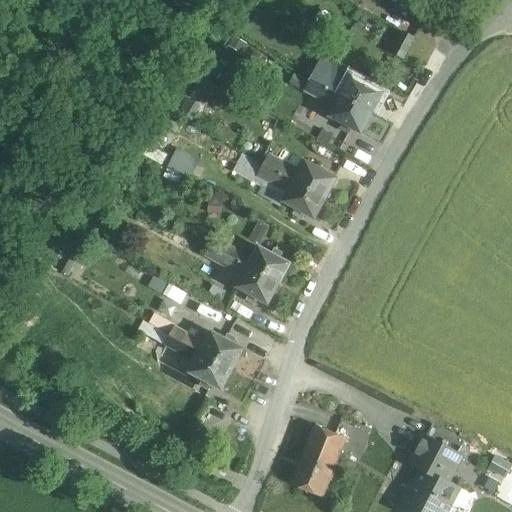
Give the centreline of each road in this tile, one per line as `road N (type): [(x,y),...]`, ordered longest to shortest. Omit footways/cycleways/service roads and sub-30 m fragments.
road 1 (track): [(240,511),(270,453),(307,326),(380,170),(501,0)]
road 2 (primary): [(173,511),(0,422)]
road 3 (track): [(294,370),(397,428),(407,446),(399,486)]
